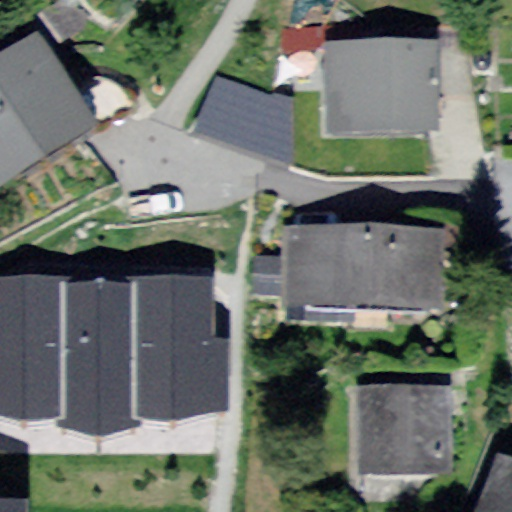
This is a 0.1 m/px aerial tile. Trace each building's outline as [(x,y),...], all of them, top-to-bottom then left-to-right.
[(33,55),(0,74),(0,208),(93,152),(33,55)] [(438,62),(329,66),(332,155),(441,150),(438,62)] [(448,241),(284,243),(285,328),(448,327),(448,241)] [(0,306),(0,429),(209,429),(209,306),(0,306)] [(452,402),(364,402),(364,493),(452,493),(452,402)] [(511,511),(511,477),(496,471),(479,511),(511,511)] [(0,499),(0,511),(22,511),(23,499),(0,499)]
